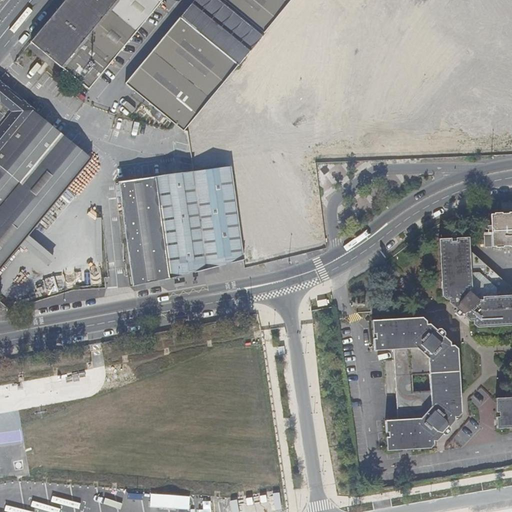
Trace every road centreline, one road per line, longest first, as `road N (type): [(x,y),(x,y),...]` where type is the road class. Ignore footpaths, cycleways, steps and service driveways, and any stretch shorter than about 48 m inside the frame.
road 1 (primary): [(0,342),(284,288)]
road 2 (primary): [(279,275),(0,327)]
road 3 (unclassified): [(500,166),(373,169),(335,201),(335,254)]
road 4 (unclassified): [(284,288),(318,511)]
road 5 (primary): [(335,268),(452,195),(511,179)]
road 6 (primary): [(500,166),(442,185),(335,254)]
